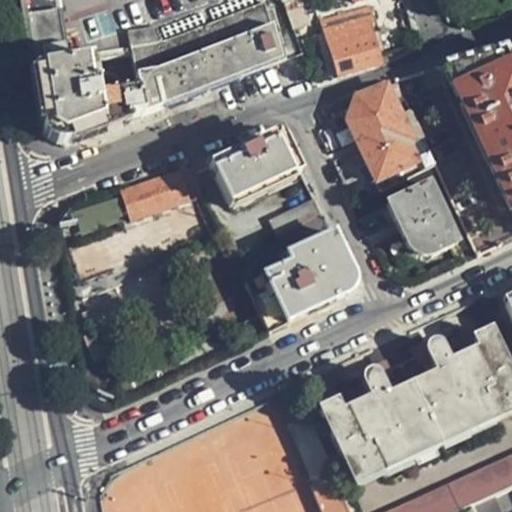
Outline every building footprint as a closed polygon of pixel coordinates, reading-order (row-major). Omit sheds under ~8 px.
[(130,76),(143,118),(212,91),(241,80),(280,64),(270,28),(262,0),(21,0),(33,70),(121,46),(130,76)] [(283,0),(294,30),(310,23),(301,0),(283,0)] [(323,19),(326,32),(371,20),(378,19),(375,6),(323,19)] [(350,43),(358,73),(381,66),(380,58),(371,20),(326,32),(330,46),(348,38),(350,43)] [(338,79),(358,73),(350,43),(348,38),(330,46),(338,79)] [(128,117),(143,118),(130,76),(121,46),(33,70),(43,137),(63,148),(127,124),(128,117)] [(511,207),(511,65),(504,49),(445,67),(511,208),(511,207)] [(383,195),(435,168),(395,84),(357,100),(352,128),(364,152),(372,169),(383,195)] [(277,145),(273,138),(210,168),(231,209),(299,175),(284,143),(277,145)] [(134,226),(203,199),(191,173),(163,182),(124,198),(134,226)] [(458,248),(430,190),(388,208),(409,255),(431,260),(458,248)] [(317,218),(320,217),(313,202),(271,226),(277,239),(317,218)] [(291,265),(246,285),(268,336),(346,299),(355,277),(333,235),(329,238),(287,258),(291,265)] [(511,298),(500,305),(511,328),(511,298)] [(88,310),(83,311),(90,328),(95,326),(88,310)] [(259,319),(235,328),(241,342),(247,340),(249,343),(266,334),(259,319)] [(97,331),(85,336),(95,359),(107,355),(97,331)] [(438,443),(511,408),(511,384),(487,331),(472,339),(480,354),(448,370),(434,341),(415,350),(422,364),(426,362),(433,377),(388,398),(381,383),(385,382),(378,368),(357,378),(370,406),(340,421),(332,405),(318,412),(351,482),(438,443)] [(168,359),(162,346),(113,370),(119,384),(168,359)] [(286,428),(313,494),(333,485),(306,418),(286,428)] [(511,457),(388,511),(472,511),(493,502),(511,491),(511,457)] [(344,511),(333,485),(313,494),(320,511),(344,511)] [(496,511),(493,502),(472,511),(496,511)]
